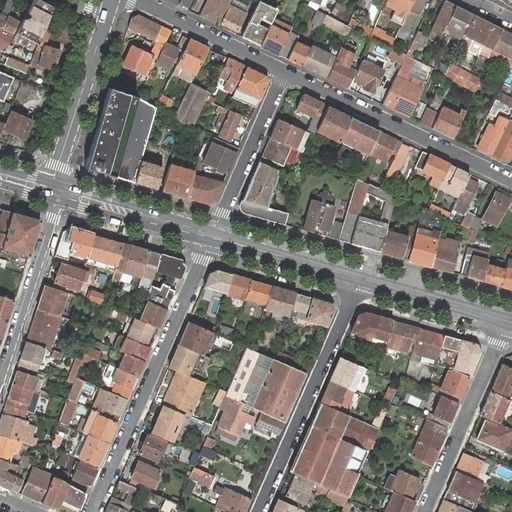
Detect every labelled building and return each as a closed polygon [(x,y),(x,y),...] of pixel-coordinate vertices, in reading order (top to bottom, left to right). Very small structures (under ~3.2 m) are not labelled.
[(31,0),(11,43),(33,53),(35,50),(43,32),(53,7),(38,0),(31,0)] [(180,0),(179,4),(188,8),(191,0),(180,0)] [(207,0),(199,17),(218,26),(231,0),(207,0)] [(413,0),(385,0),(383,5),(394,10),(393,13),(404,19),(408,11),(413,0)] [(424,0),(413,0),(408,11),(409,11),(405,19),(409,21),(411,17),(416,20),(418,15),(424,0)] [(14,4),(7,1),(1,12),(0,14),(0,27),(13,33),(18,23),(16,22),(10,19),(7,17),(8,15),(14,4)] [(232,1),(230,6),(246,14),(248,9),(232,1)] [(258,1),(241,37),(259,45),(270,23),(272,18),(276,9),(258,1)] [(454,6),(445,1),(428,38),(435,41),(428,56),(431,57),(434,49),(437,42),(454,6)] [(343,7),(335,3),(331,12),(339,16),(343,7)] [(246,14),(230,6),(221,24),(237,32),(246,14)] [(427,66),(433,69),(445,74),(447,69),(449,66),(437,61),(441,52),(447,38),(449,38),(452,34),(455,35),(455,36),(461,39),(464,35),(473,15),(454,6),(437,42),(434,49),(431,57),(429,61),(427,66)] [(323,13),(317,10),(312,22),(314,24),(320,26),(322,22),(326,15),(323,13)] [(131,18),(128,27),(147,36),(150,38),(153,40),(157,41),(164,44),(165,43),(170,30),(157,24),(138,14),(131,18)] [(347,27),(329,17),(326,15),(322,22),(347,35),(350,28),(347,27)] [(482,20),(473,15),(464,35),(461,39),(471,44),(473,39),(482,20)] [(292,28),(272,18),(270,23),(290,32),(290,31),(292,28)] [(492,24),(482,20),(473,39),(471,44),(480,49),(482,44),(492,24)] [(290,32),(270,23),(259,45),(267,49),(269,46),(273,47),(271,51),(279,55),(290,32)] [(369,37),(372,30),(356,23),(353,30),(369,37)] [(501,29),(492,24),(482,44),(480,49),(480,50),(489,54),(491,49),(501,29)] [(0,27),(0,49),(4,51),(13,33),(0,27)] [(511,34),(501,29),(491,49),(489,54),(488,56),(509,67),(511,62),(511,60),(511,34)] [(389,38),(372,30),(369,37),(372,39),(390,47),(395,37),(391,35),(389,38)] [(290,31),(290,32),(279,55),(287,59),(301,66),(310,49),(298,43),(295,42),(296,39),(298,35),(290,31)] [(33,53),(28,65),(36,68),(37,65),(44,68),(53,72),(61,53),(43,46),(49,34),(43,32),(35,50),(33,53)] [(176,48),(165,43),(164,44),(157,59),(155,62),(168,69),(171,63),(172,61),(174,58),(176,53),(178,49),(183,51),(189,39),(182,36),(176,48)] [(208,48),(189,39),(183,51),(181,55),(180,55),(179,57),(176,65),(195,74),(199,65),(208,48)] [(157,59),(164,44),(157,41),(150,56),(145,53),(146,51),(140,48),(139,50),(132,47),(123,65),(143,74),(148,77),(155,62),(157,59)] [(311,46),(310,49),(301,66),(320,75),(326,78),(334,61),(336,58),(339,51),(337,50),(335,54),(333,57),(331,55),(330,55),(327,54),(321,50),(318,49),(313,47),(311,46)] [(393,49),(387,61),(400,67),(404,59),(405,57),(405,56),(406,55),(393,49)] [(24,73),(28,66),(7,57),(4,65),(24,73)] [(246,67),(228,58),(219,76),(221,77),(227,80),(235,84),(237,85),(246,67)] [(384,71),(362,60),(353,79),(357,80),(362,83),(365,85),(364,87),(363,90),(373,94),(384,71)] [(326,78),(346,87),(354,71),(345,66),(340,64),(336,61),(334,61),(326,78)] [(449,66),(447,69),(456,74),(457,75),(459,69),(450,64),(449,66)] [(143,74),(123,65),(121,68),(146,81),(148,77),(143,74)] [(264,75),(246,67),(237,85),(235,89),(231,97),(256,108),(259,100),(266,82),(264,75)] [(447,69),(445,74),(454,79),(456,74),(447,69)] [(459,69),(457,75),(468,80),(471,74),(459,69)] [(12,77),(0,71),(0,100),(2,101),(12,77)] [(398,72),(396,76),(423,89),(425,85),(398,72)] [(456,74),(454,79),(454,80),(474,91),(475,90),(477,85),(468,80),(457,75),(456,74)] [(471,74),(468,80),(477,85),(479,82),(480,79),(471,74)] [(395,111),(409,117),(423,89),(396,76),(382,105),(393,110),(395,111)] [(353,79),(352,82),(355,83),(361,86),(364,87),(365,85),(362,83),(357,80),(353,79)] [(479,82),(477,85),(475,90),(484,94),(488,86),(479,82)] [(211,93),(190,83),(173,117),(173,118),(176,119),(182,123),(191,126),(191,127),(205,100),(207,101),(209,96),(211,93)] [(129,94),(108,88),(84,168),(105,174),(114,176),(135,182),(141,161),(140,161),(155,107),(138,97),(129,94)] [(495,100),(497,96),(488,92),(486,95),(495,100)] [(162,94),(157,102),(169,109),(174,100),(162,94)] [(319,124),(327,106),(320,103),(302,94),(296,109),(308,115),(313,117),(312,120),(311,121),(319,124)] [(437,110),(441,96),(433,94),(429,107),(437,110)] [(502,94),(499,102),(510,107),(511,108),(511,98),(508,97),(502,94)] [(499,102),(495,100),(488,113),(494,117),(497,111),(500,111),(507,114),(507,113),(510,114),(511,110),(509,109),(510,107),(499,102)] [(218,106),(212,103),(212,102),(209,108),(216,111),(218,106)] [(351,117),(327,106),(319,124),(316,131),(319,132),(339,142),(351,117)] [(452,139),(465,112),(461,110),(459,115),(442,107),(433,125),(431,128),(452,139)] [(420,123),(429,127),(430,124),(436,113),(426,108),(420,123)] [(229,111),(226,109),(224,112),(228,114),(218,135),(229,140),(234,129),(235,126),(240,115),(229,111)] [(31,120),(10,111),(9,113),(6,120),(4,124),(2,130),(10,133),(11,130),(25,136),(31,120)] [(492,155),(508,120),(499,116),(496,122),(494,126),(492,126),(490,124),(488,127),(487,127),(477,148),(492,155)] [(364,124),(351,117),(339,142),(353,149),(364,124)] [(295,149),(303,130),(278,119),(269,138),(291,147),(295,149)] [(511,122),(508,120),(492,155),(506,162),(511,149),(511,122)] [(379,131),(364,124),(353,149),(367,156),(369,153),(379,131)] [(23,139),(25,136),(11,130),(10,133),(23,139)] [(396,139),(379,131),(369,153),(378,157),(382,159),(386,161),(390,152),(395,155),(401,144),(402,142),(396,139)] [(226,174),(238,147),(214,137),(211,144),(202,163),(226,174)] [(305,156),(306,154),(295,149),(291,147),(269,138),(261,157),(283,166),(285,160),(300,167),(305,156)] [(211,144),(205,141),(196,161),(197,161),(202,163),(211,144)] [(401,144),(395,155),(386,173),(385,176),(385,177),(383,180),(387,182),(388,179),(393,181),(394,177),(409,147),(401,144)] [(411,148),(409,147),(394,177),(396,178),(411,148)] [(429,155),(422,152),(415,167),(422,171),(434,176),(430,184),(438,188),(442,180),(444,175),(449,165),(429,155)] [(143,162),(141,161),(135,182),(156,188),(162,168),(154,165),(148,164),(143,162)] [(263,219),(284,225),(287,213),(269,208),(266,207),(271,192),(271,191),(272,188),(272,187),(277,170),(259,162),(242,199),(240,205),(243,212),(263,218),(263,219)] [(193,175),(194,171),(178,167),(173,166),(170,165),(162,190),(186,197),(193,175)] [(455,168),(449,165),(444,175),(442,180),(438,188),(444,191),(447,184),(461,191),(469,174),(455,168)] [(372,173),(367,183),(379,188),(382,181),(383,180),(385,177),(385,176),(382,175),(381,177),(372,173)] [(215,200),(222,183),(209,180),(201,177),(193,175),(186,197),(208,203),(215,200)] [(386,226),(387,225),(396,196),(379,188),(367,183),(356,179),(343,224),(338,240),(349,243),(379,251),(380,247),(385,231),(386,227),(386,226)] [(478,184),(469,180),(459,199),(468,204),(478,184)] [(338,240),(343,224),(330,221),(334,206),(330,205),(331,200),(328,193),(323,192),(317,196),(316,200),(311,199),(302,230),(312,233),(312,230),(325,234),(325,236),(338,240)] [(497,226),(510,200),(509,199),(502,196),(495,193),(487,209),(486,212),(483,219),(497,226)] [(428,209),(423,207),(418,223),(417,228),(416,228),(415,234),(413,239),(408,257),(407,260),(424,265),(431,266),(435,249),(437,241),(439,234),(440,229),(443,218),(440,216),(430,210),(428,209)] [(9,211),(0,208),(0,245),(1,246),(11,212),(9,211)] [(40,220),(11,212),(1,246),(1,248),(24,255),(21,262),(25,263),(28,256),(34,238),(40,220)] [(466,213),(460,225),(463,227),(468,229),(474,217),(466,213)] [(482,221),(474,217),(469,229),(471,229),(477,232),(479,232),(482,227),(479,226),(482,221)] [(407,237),(385,231),(380,247),(379,251),(401,258),(407,260),(408,257),(413,239),(415,234),(416,228),(410,226),(407,237)] [(471,229),(469,229),(468,229),(463,227),(459,239),(468,241),(471,229)] [(59,240),(54,256),(67,259),(71,261),(73,257),(71,256),(68,255),(69,253),(70,253),(72,253),(78,255),(86,258),(93,235),(71,229),(69,228),(62,231),(59,240)] [(477,232),(471,229),(468,241),(473,243),(477,232)] [(122,243),(93,235),(86,258),(85,260),(85,261),(84,265),(97,269),(108,272),(113,273),(114,269),(114,268),(122,243)] [(442,250),(435,249),(431,266),(451,272),(456,254),(453,253),(451,252),(451,250),(452,248),(454,249),(456,241),(444,239),(442,250)] [(129,245),(122,243),(114,268),(122,271),(129,246),(129,245)] [(147,251),(129,246),(122,271),(140,275),(147,251)] [(487,260),(488,254),(473,250),(472,255),(465,254),(460,275),(466,276),(482,281),(486,264),(486,262),(487,260)] [(137,286),(149,290),(150,285),(155,268),(156,264),(159,254),(147,251),(140,275),(138,285),(137,286)] [(181,260),(159,254),(156,264),(155,268),(169,272),(170,272),(174,273),(181,276),(185,267),(181,260)] [(511,259),(508,259),(505,270),(500,286),(511,289),(511,259)] [(83,277),(85,271),(77,268),(61,262),(58,270),(57,274),(54,282),(78,290),(83,277)] [(16,272),(22,274),(25,266),(19,264),(16,272)] [(500,286),(505,270),(490,266),(486,264),(482,281),(500,286)] [(209,273),(204,286),(225,293),(231,275),(216,270),(209,273)] [(97,280),(109,284),(111,277),(112,275),(101,271),(97,280)] [(231,275),(225,293),(225,294),(244,300),(244,297),(246,292),(250,280),(237,276),(231,275)] [(270,286),(250,280),(246,292),(244,297),(248,298),(253,299),(265,303),(270,286)] [(147,301),(166,309),(175,291),(168,288),(169,287),(161,283),(161,284),(159,289),(150,285),(149,290),(146,300),(147,301)] [(64,298),(66,292),(45,285),(37,308),(58,315),(64,298)] [(289,291),(270,286),(265,303),(264,306),(264,308),(273,311),(282,314),(283,312),(284,308),(286,308),(290,309),(295,293),(289,291)] [(85,299),(100,303),(103,293),(88,289),(85,299)] [(302,295),(295,293),(290,309),(288,315),(295,317),(305,320),(323,325),(324,325),(326,326),(333,310),(330,303),(311,298),(302,295)] [(0,318),(7,321),(13,300),(0,295),(0,318)] [(158,328),(166,309),(147,301),(139,320),(154,326),(158,328)] [(56,328),(60,316),(58,315),(37,308),(26,341),(44,347),(49,349),(52,339),(56,328)] [(358,316),(351,332),(362,337),(369,341),(375,342),(376,337),(387,340),(392,320),(364,313),(358,316)] [(150,333),(154,326),(139,320),(134,317),(130,316),(127,323),(126,325),(123,331),(121,335),(124,336),(126,337),(127,337),(145,345),(150,333)] [(392,320),(387,340),(385,345),(395,348),(401,350),(407,352),(409,344),(410,342),(415,343),(419,328),(414,327),(392,320)] [(210,331),(188,322),(178,344),(195,351),(199,353),(201,354),(206,342),(210,331)] [(443,335),(419,328),(415,343),(412,352),(417,354),(422,355),(436,359),(443,335)] [(461,340),(443,335),(436,359),(435,364),(453,369),(470,374),(480,351),(477,345),(461,340)] [(144,361),(150,347),(145,345),(127,337),(120,351),(124,353),(144,361)] [(26,341),(18,365),(36,371),(36,370),(37,367),(39,360),(40,358),(44,347),(26,341)] [(195,351),(178,344),(168,367),(178,371),(185,374),(188,365),(195,351)] [(100,353),(86,346),(83,354),(92,358),(97,359),(100,353)] [(252,350),(246,347),(236,370),(226,392),(225,395),(237,401),(241,403),(249,407),(250,407),(262,412),(284,422),(305,373),(302,372),(288,366),(275,360),(271,358),(259,353),(252,350)] [(62,353),(53,350),(51,356),(61,359),(62,353)] [(195,351),(188,365),(193,368),(195,364),(197,358),(199,353),(195,351)] [(292,358),(278,352),(275,360),(288,366),(292,358)] [(137,377),(144,361),(124,353),(118,368),(137,377)] [(89,365),(92,358),(83,354),(81,360),(80,363),(85,365),(86,364),(89,365)] [(356,364),(340,357),(330,380),(344,387),(346,387),(356,364)] [(306,364),(292,358),(288,366),(302,372),(306,364)] [(128,396),(137,377),(118,368),(117,368),(111,366),(104,363),(102,366),(110,369),(106,378),(111,381),(115,382),(112,389),(125,395),(128,396)] [(511,368),(501,364),(490,391),(506,398),(511,383),(511,368)] [(446,398),(458,403),(460,398),(469,378),(451,370),(450,373),(448,379),(444,385),(442,384),(439,389),(448,393),(446,398)] [(44,395),(46,396),(47,392),(39,389),(33,387),(36,378),(16,371),(12,384),(32,391),(38,393),(44,395)] [(185,374),(178,371),(163,405),(183,414),(186,415),(201,381),(189,376),(185,374)] [(75,402),(83,380),(75,377),(73,383),(67,398),(75,402)] [(33,387),(39,389),(42,379),(36,378),(33,387)] [(344,387),(330,380),(323,396),(320,403),(334,409),(338,402),(338,403),(341,397),(340,397),(344,387)] [(8,397),(5,404),(25,411),(27,406),(28,404),(31,394),(36,396),(42,398),(44,395),(38,393),(32,391),(12,384),(8,397)] [(99,395),(102,389),(95,385),(92,391),(99,395)] [(389,403),(395,390),(389,387),(382,403),(388,406),(389,404),(389,403)] [(506,398),(490,391),(479,415),(497,423),(502,411),(504,408),(505,405),(506,402),(507,399),(506,398)] [(120,416),(127,399),(123,398),(110,392),(107,400),(101,397),(95,410),(98,412),(101,413),(118,420),(120,416)] [(31,394),(28,404),(33,405),(36,396),(31,394)] [(440,395),(437,394),(434,400),(433,403),(426,418),(427,419),(432,421),(435,416),(432,415),(440,395)] [(254,417),(247,414),(238,409),(241,403),(237,401),(225,395),(224,395),(219,407),(225,410),(218,426),(216,431),(236,441),(239,435),(243,425),(244,422),(251,424),(254,417)] [(449,422),(458,403),(446,398),(440,395),(432,415),(435,416),(432,421),(447,428),(449,422)] [(76,402),(75,402),(67,398),(65,402),(58,422),(67,425),(76,402)] [(247,414),(250,407),(249,407),(241,403),(238,409),(247,414)] [(339,438),(367,451),(378,428),(372,425),(349,416),(334,409),(320,403),(310,425),(338,438),(339,438)] [(388,406),(382,403),(372,425),(378,428),(385,413),(388,406)] [(24,418),(26,411),(25,411),(5,404),(3,411),(24,418)] [(154,416),(157,418),(163,405),(159,404),(154,416)] [(395,407),(389,404),(388,406),(385,413),(391,416),(395,407)] [(172,442),(183,414),(163,405),(151,433),(172,442)] [(116,423),(118,420),(101,413),(98,412),(95,410),(93,409),(91,409),(81,432),(82,432),(88,435),(108,443),(116,423)] [(3,411),(2,414),(23,421),(24,418),(3,411)] [(278,435),(284,422),(262,412),(257,425),(278,435)] [(21,442),(34,446),(37,438),(27,435),(24,432),(27,422),(23,421),(2,414),(0,420),(0,435),(18,441),(21,442)] [(444,433),(447,428),(432,421),(427,419),(426,422),(425,424),(424,425),(415,446),(413,450),(411,456),(431,465),(444,433)] [(511,431),(511,429),(500,424),(499,426),(484,420),(476,439),(481,441),(486,444),(487,441),(494,444),(493,447),(501,451),(511,455),(511,453),(511,446),(509,445),(507,444),(510,436),(511,431)] [(364,458),(367,452),(367,451),(339,438),(338,438),(310,425),(290,471),(313,482),(317,484),(319,485),(328,488),(347,497),(356,475),(361,465),(364,458)] [(83,447),(88,435),(82,432),(79,440),(77,444),(72,455),(78,458),(81,451),(82,449),(83,447)] [(163,448),(165,441),(147,434),(143,442),(141,448),(139,453),(157,461),(159,455),(163,448)] [(0,435),(0,458),(9,462),(13,452),(8,450),(9,447),(18,450),(21,442),(18,441),(0,435)] [(98,466),(108,443),(88,435),(83,447),(82,449),(81,451),(78,458),(98,466)] [(203,446),(210,450),(214,440),(207,437),(203,446)] [(176,447),(174,454),(188,458),(190,451),(176,447)] [(21,466),(28,468),(33,457),(26,454),(21,466)] [(462,454),(455,471),(475,480),(481,464),(482,462),(462,454)] [(0,484),(10,489),(18,492),(23,480),(16,477),(12,475),(16,464),(9,462),(0,458),(0,484)] [(483,465),(487,467),(490,468),(492,466),(502,471),(504,466),(494,461),(486,458),(483,465)] [(89,486),(97,467),(80,460),(77,466),(75,472),(72,478),(89,486)] [(138,463),(131,478),(153,487),(159,472),(142,465),(138,463)] [(481,464),(475,480),(477,481),(480,482),(483,475),(484,473),(487,467),(483,465),(481,464)] [(396,476),(399,469),(396,468),(393,466),(384,487),(388,489),(390,489),(393,483),(396,476)] [(22,494),(41,503),(52,476),(42,472),(33,467),(22,494)] [(189,475),(195,478),(210,485),(214,476),(193,467),(189,475)] [(67,473),(55,468),(52,476),(63,480),(63,479),(64,479),(67,473)] [(393,491),(410,499),(414,490),(415,488),(419,478),(399,469),(396,476),(393,483),(390,489),(390,490),(393,491)] [(446,491),(443,500),(470,511),(474,503),(473,503),(481,485),(482,483),(480,482),(477,481),(475,480),(455,471),(446,491)] [(182,492),(188,494),(195,478),(189,475),(189,477),(182,492)] [(345,500),(347,497),(328,488),(319,485),(317,484),(313,482),(313,483),(294,475),(286,495),(310,506),(316,492),(310,489),(311,487),(317,489),(316,492),(325,496),(343,504),(345,500)] [(77,511),(86,493),(62,481),(63,480),(52,476),(41,503),(52,507),(62,511),(77,511)] [(135,496),(137,496),(140,489),(119,480),(116,487),(129,493),(124,504),(111,498),(104,511),(128,511),(129,511),(135,496)] [(227,511),(244,511),(250,498),(231,490),(225,487),(224,489),(216,485),(213,492),(221,496),(216,507),(222,510),(225,511),(227,511)] [(410,511),(415,501),(410,499),(393,491),(392,494),(391,496),(386,508),(383,511),(410,511)] [(277,498),(271,511),(302,511),(303,510),(296,507),(277,498)] [(165,499),(160,508),(166,511),(169,511),(174,504),(165,499)] [(470,511),(443,500),(437,511),(470,511)]
